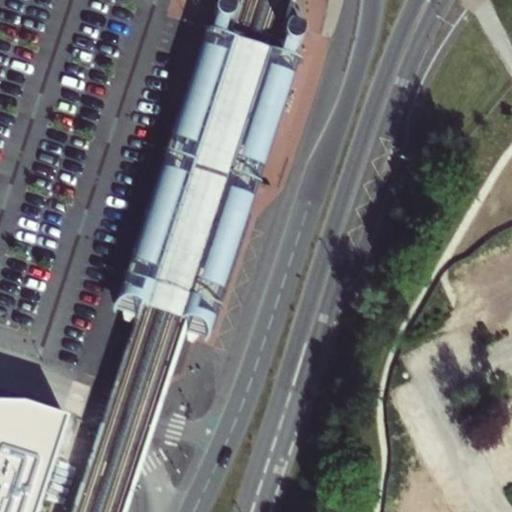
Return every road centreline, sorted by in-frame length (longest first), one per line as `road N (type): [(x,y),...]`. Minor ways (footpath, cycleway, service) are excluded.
road 1 (primary): [(251,511),(375,131),(434,0)]
road 2 (primary): [(370,0),(353,81),(227,441)]
road 3 (unclassified): [(227,441),(0,373)]
road 4 (unknown): [(486,511),(431,407),(435,394),(511,356)]
